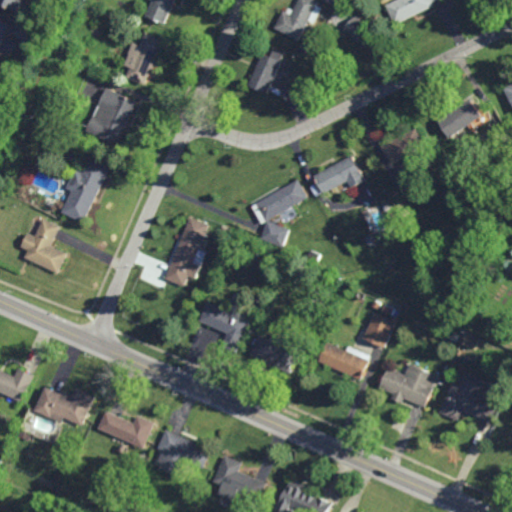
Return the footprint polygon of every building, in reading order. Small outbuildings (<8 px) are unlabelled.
[(26,0),(22,10),(2,1),(2,0),(26,0)] [(176,0),(167,23),(148,15),(154,0),(176,0)] [(300,41),(275,29),(284,12),(292,16),(299,0),(317,0),(319,1),(300,41)] [(397,25),(387,5),(397,0),(438,0),(434,2),(436,6),(397,25)] [(374,24),(370,19),(376,15),(380,20),(374,24)] [(360,43),(345,28),(357,16),(372,31),(360,43)] [(13,32),(11,39),(19,42),(16,52),(13,51),(10,56),(7,56),(4,61),(1,59),(0,61),(0,18),(13,24),(10,31),(13,32)] [(146,85),(128,77),(132,68),(126,65),(131,55),(130,54),(134,43),(141,46),(147,32),(165,40),(146,85)] [(269,93),(250,85),(264,53),(283,61),(269,93)] [(119,145),(94,134),(100,120),(93,117),(98,105),(99,105),(107,88),(138,102),(119,145)] [(452,139),(441,121),(473,100),(485,117),(452,139)] [(28,122),(21,119),(23,114),(30,117),(28,122)] [(393,164),(384,146),(419,129),(428,147),(393,164)] [(78,159),(63,151),(70,137),(85,144),(78,159)] [(363,167),(361,167),(368,180),(354,188),(350,181),(347,183),(350,188),(341,193),(339,188),(327,194),(317,176),(354,156),(355,157),(357,155),(363,167)] [(85,223),(64,212),(74,191),(67,188),(76,170),(82,172),(89,157),(111,168),(85,223)] [(269,222),(258,204),(300,180),(311,198),(269,222)] [(400,209),(397,204),(403,200),(406,205),(400,209)] [(385,211),(381,204),(386,202),(389,209),(385,211)] [(195,263),(202,266),(197,279),(191,276),(187,287),(167,279),(192,217),(211,225),(195,263)] [(53,246),(69,254),(60,274),(26,258),(30,251),(23,247),(29,233),(36,236),(44,219),(62,227),(53,246)] [(286,247),(264,239),(271,222),(292,230),(286,247)] [(227,235),(220,233),(223,225),(229,228),(227,235)] [(319,261),(309,257),(312,251),(322,255),(319,261)] [(380,310),(374,307),(377,301),(383,304),(380,310)] [(233,314),(236,308),(244,311),(241,317),(252,322),(240,353),(224,346),(230,334),(201,322),(209,303),(233,314)] [(394,317),(384,312),(387,305),(397,310),(394,317)] [(386,347),(366,338),(377,314),(397,323),(386,347)] [(290,339),(287,347),(301,353),(293,373),(277,366),(277,367),(264,362),(265,360),(253,354),(261,337),(272,341),(276,333),(290,339)] [(458,344),(449,340),(452,334),(460,337),(458,344)] [(472,345),(464,342),(466,336),(474,339),(472,345)] [(348,351),(350,346),(372,355),(370,360),(372,361),(364,380),(320,361),(328,342),(348,351)] [(439,375),(426,406),(405,398),(404,402),(394,397),(396,394),(381,387),(390,367),(406,374),(411,363),(439,375)] [(0,368),(15,376),(20,367),(36,375),(31,383),(22,401),(20,400),(17,406),(3,400),(6,394),(0,391),(0,368)] [(480,393),(500,402),(492,420),(464,408),(459,419),(441,411),(454,382),(460,384),(466,370),(486,379),(480,393)] [(74,397),(78,388),(97,395),(85,425),(67,417),(68,414),(54,408),(53,417),(37,410),(47,386),(74,397)] [(135,423),(139,414),(157,422),(145,448),(100,428),(108,410),(135,423)] [(205,467),(186,459),(180,476),(162,468),(163,464),(159,462),(164,450),(159,448),(168,429),(213,449),(205,467)] [(241,471),(268,483),(261,501),(241,493),(240,491),(236,500),(220,493),(224,485),(215,481),(226,455),(244,463),(241,471)] [(329,511),(281,511),(279,511),(294,479),(316,489),(314,493),(334,503),(329,511)]
